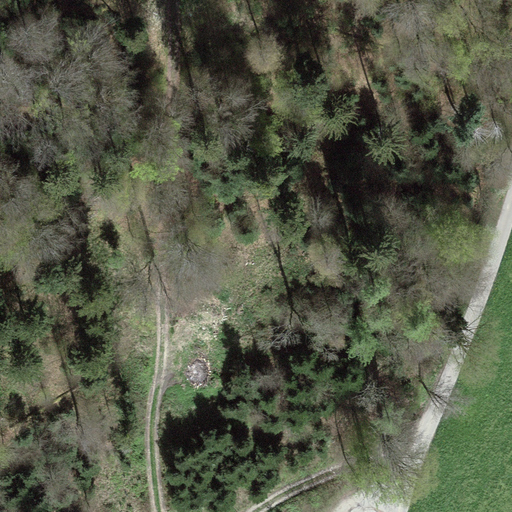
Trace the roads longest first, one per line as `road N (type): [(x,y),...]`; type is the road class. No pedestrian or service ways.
road 1 (track): [(159,511),(154,429),(174,0)]
road 2 (unclassified): [(511,204),(400,511)]
road 3 (track): [(439,413),(266,511)]
